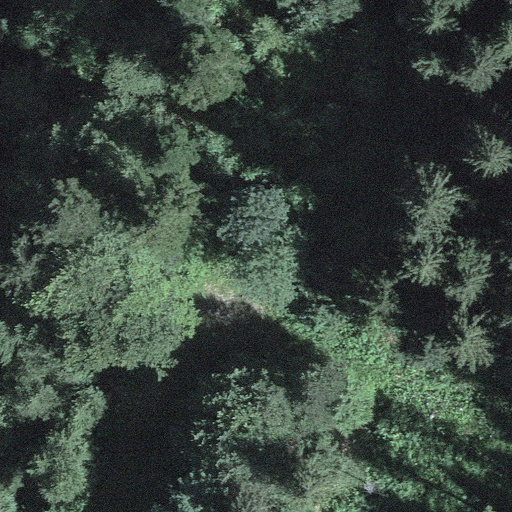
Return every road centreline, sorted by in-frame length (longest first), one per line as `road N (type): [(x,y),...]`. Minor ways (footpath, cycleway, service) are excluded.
road 1 (track): [(89,511),(96,480),(153,387),(245,290),(378,169),(511,71)]
road 2 (track): [(511,445),(222,315)]
